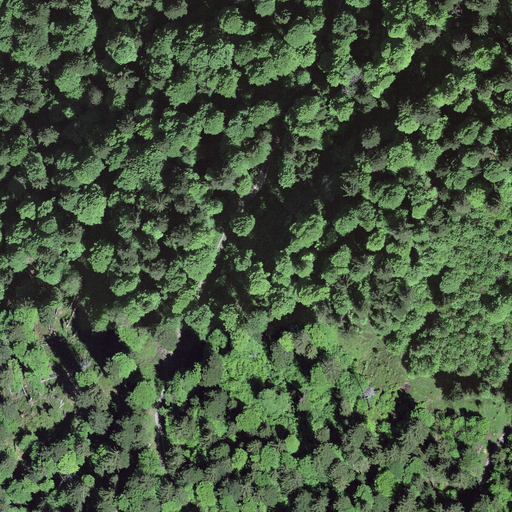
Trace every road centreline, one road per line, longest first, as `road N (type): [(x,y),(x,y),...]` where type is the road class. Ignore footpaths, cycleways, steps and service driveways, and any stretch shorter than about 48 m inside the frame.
road 1 (track): [(343,0),(259,185),(188,301),(172,350),(156,464),(190,511)]
road 2 (track): [(0,187),(25,158),(116,90),(145,47),(195,0)]
